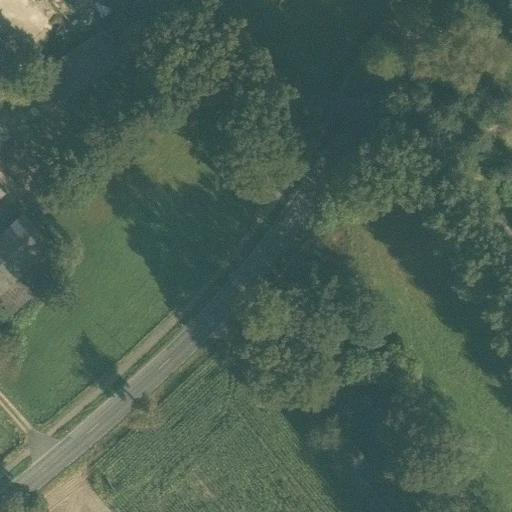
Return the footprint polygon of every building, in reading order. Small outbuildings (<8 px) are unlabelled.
[(39,74),(60,104),(143,49),(122,19),(39,74)] [(0,40),(0,69),(15,57),(0,40)] [(0,293),(50,247),(51,246),(24,218),(0,240),(0,293)] [(66,264),(50,247),(0,293),(0,314),(6,321),(66,264)] [(0,351),(12,340),(0,327),(0,351)]
